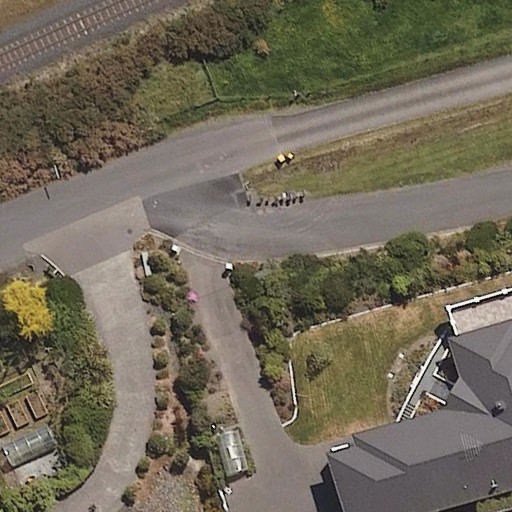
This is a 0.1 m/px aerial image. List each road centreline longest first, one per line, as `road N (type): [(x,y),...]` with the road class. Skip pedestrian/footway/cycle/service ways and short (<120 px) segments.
road 1 (residential): [(49,215),(109,305),(132,368),(128,435),(113,471),(76,511)]
road 2 (residential): [(49,215),(190,163)]
